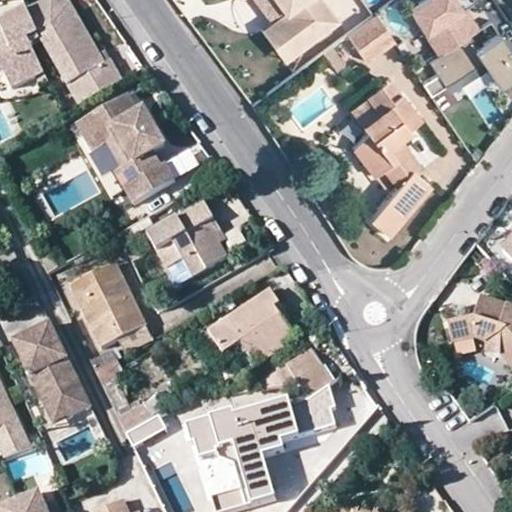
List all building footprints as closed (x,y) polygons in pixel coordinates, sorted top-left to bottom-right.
[(272,0),(281,11),(267,21),(289,50),(334,17),(321,0),(272,0)] [(418,0),(406,8),(435,53),(466,33),(473,29),(459,7),(470,0),(418,0)] [(69,8),(47,1),(26,13),(34,26),(69,8)] [(39,36),(43,43),(77,106),(120,83),(109,62),(103,66),(95,53),(69,8),(34,26),(39,36)] [(344,34),(363,60),(392,40),(373,12),(344,34)] [(0,26),(0,72),(2,71),(14,93),(45,77),(31,50),(26,43),(39,36),(34,26),(31,28),(22,14),(0,26)] [(278,57),(289,50),(267,21),(258,27),(278,57)] [(466,33),(435,53),(425,59),(443,86),(483,59),(501,84),(511,75),(511,55),(497,32),(475,46),(466,33)] [(406,48),(401,40),(395,44),(400,52),(406,48)] [(103,66),(109,62),(102,51),(95,53),(103,66)] [(390,79),(380,87),(391,99),(400,92),(390,79)] [(419,171),(421,167),(398,135),(420,118),(400,92),(391,99),(380,87),(366,97),(376,111),(360,122),(364,130),(351,146),(373,173),(381,166),(395,183),(388,192),(367,216),(387,233),(429,183),(419,171)] [(349,110),(360,122),(376,111),(366,97),(349,110)] [(117,103),(122,111),(130,107),(125,98),(117,103)] [(143,112),(136,116),(130,107),(122,111),(117,103),(80,124),(88,138),(95,151),(105,146),(111,143),(126,169),(141,161),(151,156),(163,149),(143,112)] [(72,127),(75,133),(87,156),(95,151),(88,138),(80,124),(72,127)] [(120,172),(126,169),(111,143),(105,146),(120,172)] [(116,175),(123,188),(157,169),(151,156),(141,161),(126,169),(120,172),(116,175)] [(381,166),(373,173),(388,192),(395,183),(381,166)] [(123,188),(131,205),(172,183),(166,173),(162,167),(157,169),(123,188)] [(147,236),(166,271),(182,263),(191,280),(225,260),(218,246),(206,225),(213,221),(204,203),(147,236)] [(218,246),(225,242),(213,221),(206,225),(218,246)] [(511,255),(511,232),(508,236),(510,240),(503,246),(511,255)] [(59,249),(42,257),(50,274),(67,264),(59,249)] [(115,265),(71,287),(100,348),(117,340),(145,327),(139,312),(132,315),(126,301),(131,297),(115,265)] [(21,269),(11,275),(24,297),(33,292),(21,269)] [(210,333),(225,356),(244,344),(258,365),(285,347),(297,340),(276,309),(282,306),(272,292),(210,333)] [(453,344),(477,340),(489,348),(486,356),(493,358),(502,359),(511,371),(511,308),(508,305),(481,294),(476,305),(471,318),(450,322),(453,344)] [(131,297),(126,301),(132,315),(139,312),(131,297)] [(282,306),(276,309),(297,340),(302,337),(282,306)] [(74,371),(67,374),(62,365),(69,362),(61,347),(57,336),(52,326),(16,343),(50,414),(64,407),(71,422),(94,410),(74,371)] [(145,327),(117,340),(125,357),(152,342),(145,327)] [(296,363),(307,355),(297,340),(285,347),(296,363)] [(92,357),(100,377),(122,368),(114,349),(92,357)] [(296,363),(288,368),(298,383),(310,399),(332,383),(313,352),(307,355),(296,363)] [(74,371),(69,362),(62,365),(67,374),(74,371)] [(288,368),(257,388),(298,383),(288,368)] [(0,428),(17,420),(0,383),(0,428)] [(215,454),(234,447),(237,456),(235,458),(246,488),(247,492),(269,484),(266,478),(256,450),(260,449),(259,447),(258,439),(273,432),(275,440),(295,433),(329,420),(323,403),(301,411),(292,407),(286,410),(282,397),(229,417),(228,412),(180,429),(188,451),(192,448),(197,465),(217,458),(215,454)] [(71,422),(64,407),(50,414),(57,428),(71,422)] [(0,445),(6,459),(30,450),(17,420),(0,428),(0,445)] [(166,434),(157,420),(136,431),(143,446),(166,434)] [(136,431),(129,435),(135,450),(143,446),(136,431)] [(275,440),(273,432),(258,439),(259,447),(275,440)] [(275,500),(269,484),(247,492),(253,507),(275,500)] [(246,488),(241,489),(249,508),(253,507),(247,492),(246,488)] [(42,497),(39,489),(19,498),(22,505),(42,497)] [(238,511),(249,508),(241,489),(214,498),(218,511),(238,511)] [(0,511),(55,511),(53,511),(48,511),(42,497),(22,505),(19,498),(0,505),(0,511)] [(127,511),(121,498),(89,511),(139,511),(138,510),(132,511),(127,511)]
